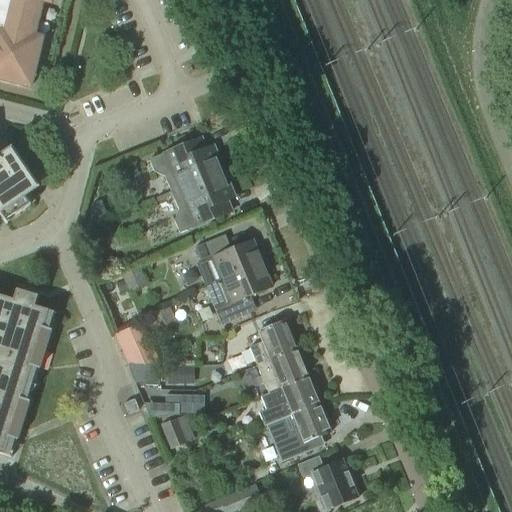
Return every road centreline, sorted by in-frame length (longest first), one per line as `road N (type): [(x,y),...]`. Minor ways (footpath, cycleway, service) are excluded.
road 1 (residential): [(427,511),(245,69)]
road 2 (residential): [(150,511),(103,398),(113,370),(53,237)]
road 3 (residential): [(53,237),(83,135),(245,69)]
